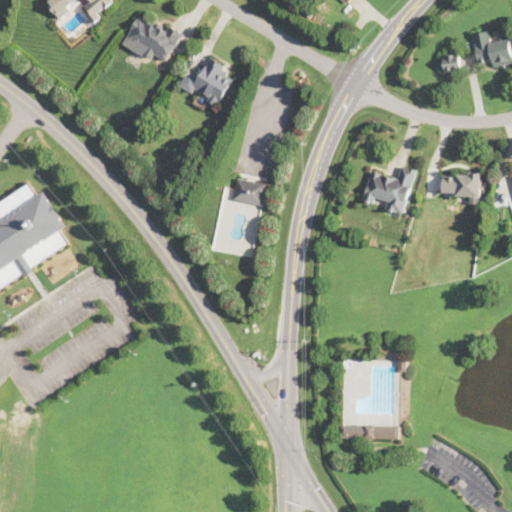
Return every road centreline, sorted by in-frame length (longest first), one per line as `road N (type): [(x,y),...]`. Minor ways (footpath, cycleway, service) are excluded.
road 1 (secondary): [(0,80),(91,160),(146,224),(329,511)]
road 2 (tertiary): [(286,444),(306,200),(358,82),(422,0)]
road 3 (residential): [(221,0),(409,111),(467,122),(511,117)]
